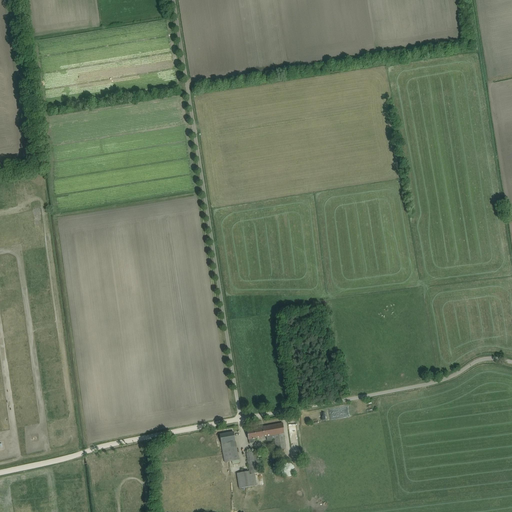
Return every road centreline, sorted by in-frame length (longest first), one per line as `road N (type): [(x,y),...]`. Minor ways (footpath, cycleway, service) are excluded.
road 1 (unclassified): [(511,363),(490,359),(451,380),(240,421),(173,0)]
road 2 (track): [(240,421),(0,474)]
road 3 (track): [(0,175),(42,167),(20,0)]
